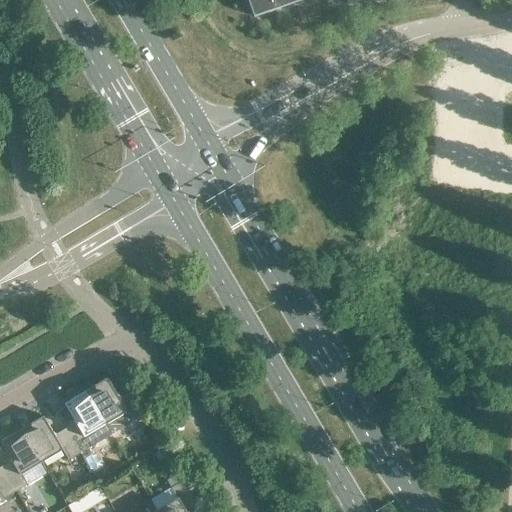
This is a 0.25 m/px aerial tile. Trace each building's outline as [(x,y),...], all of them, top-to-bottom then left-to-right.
[(289,4),(300,0),(247,0),(253,17),(289,4)] [(410,196),(406,283),(492,287),(496,201),(410,196)] [(107,377),(86,390),(106,424),(126,412),(132,422),(144,415),(130,390),(119,397),(107,377)] [(106,424),(86,390),(64,403),(76,422),(65,428),(80,453),(91,446),(85,436),(106,424)] [(43,415),(22,428),(42,462),(62,450),(68,460),(80,453),(65,428),(55,435),(43,415)] [(42,462),(22,428),(0,441),(12,460),(1,466),(16,491),(27,484),(21,474),(42,462)] [(0,490),(4,498),(16,491),(1,466),(0,467),(0,490)] [(108,471),(101,475),(105,482),(112,478),(108,471)] [(88,476),(83,478),(88,487),(93,484),(88,476)] [(198,505),(183,480),(171,487),(177,498),(157,510),(157,511),(187,511),(198,505)]
